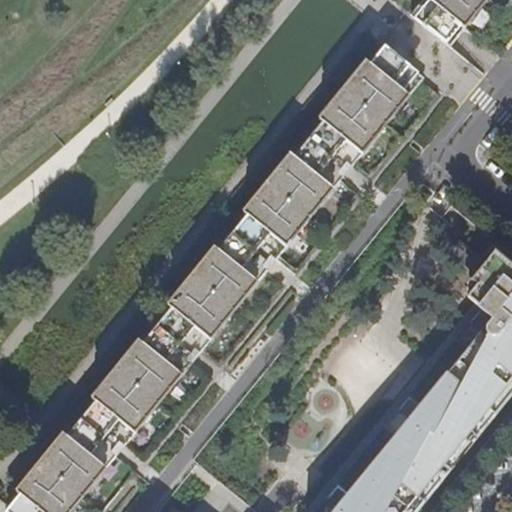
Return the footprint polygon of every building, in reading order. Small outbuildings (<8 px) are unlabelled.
[(450,48),(488,0),(423,0),(410,16),(450,48)] [(319,120),(322,123),(342,139),(332,152),(351,168),(424,79),(385,47),(370,66),(366,62),(319,120)] [(303,147),(294,158),(314,174),(324,161),(344,177),(351,168),(332,152),(342,139),(322,123),(313,136),(314,137),(305,148),(303,147)] [(243,213),(247,217),(265,233),(256,244),(276,261),(344,177),(324,161),(314,174),(294,158),(291,155),(243,213)] [(228,239),(219,251),(238,267),(248,254),(268,271),(276,261),(256,244),(265,233),(247,217),(237,229),(239,230),(230,241),(228,239)] [(453,254),(475,271),(483,261),(461,244),(453,254)] [(215,248),(183,289),(215,336),(268,271),(248,254),(238,267),(219,251),(215,248)] [(511,265),(497,254),(473,282),(479,288),(470,299),(482,309),(487,313),(501,295),(498,292),(511,277),(511,265)] [(511,277),(498,292),(501,295),(487,313),(472,332),(467,328),(456,340),(468,350),(421,408),(417,414),(410,409),(402,419),(396,415),(385,427),(397,437),(350,496),(346,502),(339,497),(330,507),(325,502),(316,511),(181,511),(175,506),(169,511),(406,511),(435,478),(431,475),(440,464),(450,472),(464,456),(464,454),(461,452),(465,447),(462,444),(506,391),(502,387),(511,376),(511,377),(511,277)] [(472,332),(487,313),(482,309),(467,328),(472,332)] [(94,399),(97,402),(83,419),(121,452),(194,362),(175,347),(164,359),(145,343),(141,341),(94,399)] [(464,454),(511,394),(511,377),(511,376),(502,387),(506,391),(462,444),(465,447),(461,452),(464,454)] [(417,414),(421,408),(409,399),(396,415),(402,419),(410,409),(417,414)] [(18,494),(20,496),(11,508),(7,511),(72,511),(117,457),(98,442),(88,454),(68,438),(65,435),(18,494)] [(417,511),(450,472),(440,464),(431,475),(435,478),(406,511),(417,511)] [(338,486),(325,502),(330,507),(339,497),(346,502),(350,496),(338,486)]
